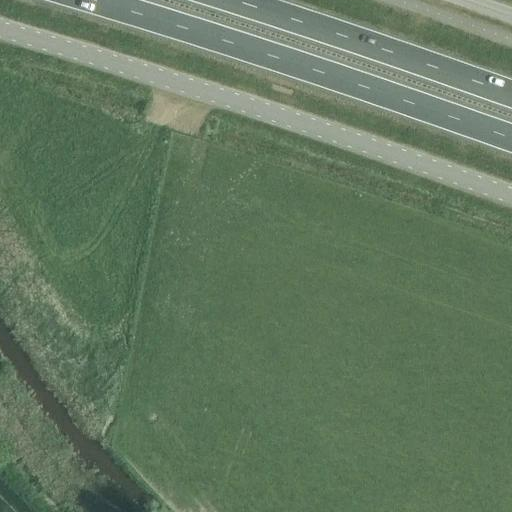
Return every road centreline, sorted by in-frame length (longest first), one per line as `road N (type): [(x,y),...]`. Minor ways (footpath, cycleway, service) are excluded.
road 1 (unclassified): [(0,38),(511,207)]
road 2 (trunk): [(77,0),(511,138)]
road 3 (trunk): [(511,85),(248,0)]
